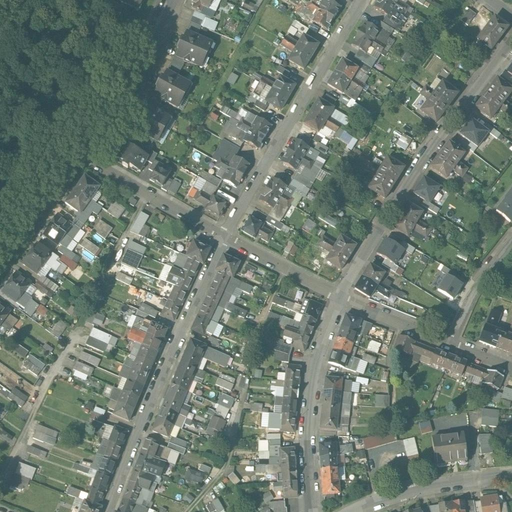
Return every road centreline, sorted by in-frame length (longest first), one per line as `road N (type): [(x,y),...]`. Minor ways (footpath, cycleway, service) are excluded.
road 1 (residential): [(511,36),(406,179),(338,295)]
road 2 (residential): [(106,511),(221,237)]
road 3 (residential): [(221,237),(361,0)]
road 4 (residential): [(338,295),(312,381),(311,511)]
road 5 (residential): [(79,152),(151,46),(171,0)]
road 6 (residential): [(79,152),(221,237)]
road 7 (residential): [(511,474),(408,489),(354,511)]
road 8 (residential): [(0,259),(79,152)]
road 9 (residential): [(221,237),(338,295)]
road 10 (residential): [(338,295),(453,342)]
